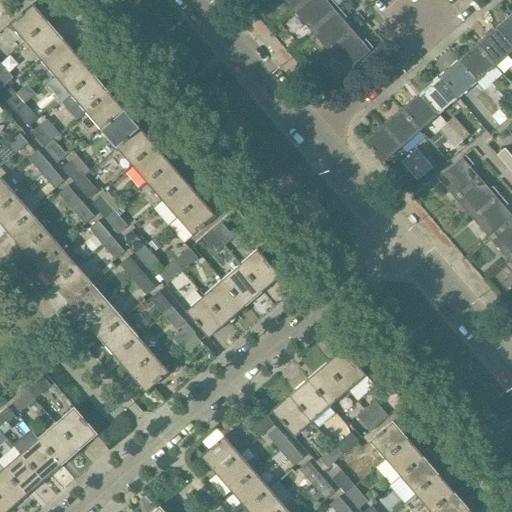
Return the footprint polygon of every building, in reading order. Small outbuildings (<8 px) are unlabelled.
[(283,0),(294,12),(307,0),(283,0)] [(312,33),(339,8),(331,0),(330,0),(328,2),(326,0),(307,0),(294,12),(312,33)] [(25,43),(48,22),(33,4),(10,24),(25,43)] [(335,47),(353,31),(344,21),(347,18),(339,8),(312,33),(329,53),(335,47)] [(511,13),(495,28),(511,47),(511,13)] [(41,60),(63,40),(48,22),(25,43),(41,60)] [(511,51),(511,47),(495,28),(476,45),(495,66),(511,51)] [(366,40),(363,43),(353,31),(335,47),(329,53),(347,73),(371,52),(370,51),(374,48),(366,40)] [(56,78),(79,58),(63,40),(41,60),(56,78)] [(495,66),(476,45),(458,61),(477,83),(495,66)] [(71,96),(94,75),(79,58),(56,78),(71,96)] [(477,83),(458,61),(439,77),(458,99),(477,83)] [(0,74),(0,90),(13,78),(6,69),(0,74)] [(71,96),(62,103),(77,121),(87,113),(109,93),(94,75),(71,96)] [(458,99),(439,77),(421,93),(440,115),(458,99)] [(493,84),(484,91),(500,110),(509,103),(493,84)] [(17,112),(25,104),(12,89),(3,96),(17,112)] [(493,117),(500,110),(484,91),(477,98),(493,117)] [(102,131),(125,111),(109,93),(87,113),(102,131)] [(440,115),(421,93),(402,110),(421,131),(440,115)] [(17,112),(30,127),(39,119),(25,104),(17,112)] [(421,131),(402,110),(383,126),(402,147),(421,131)] [(117,149),(140,128),(125,111),(102,131),(117,149)] [(447,123),(464,142),(471,136),(455,117),(447,123)] [(455,150),(464,142),(447,123),(439,131),(455,150)] [(32,133),(46,149),(55,141),(41,125),(32,133)] [(402,147),(383,126),(364,143),(383,164),(402,147)] [(133,166),(155,146),(140,128),(117,149),(133,166)] [(13,157),(29,144),(21,135),(6,148),(13,157)] [(55,141),(46,149),(59,163),(68,156),(55,141)] [(148,184),(170,163),(155,146),(133,166),(148,184)] [(0,168),(13,157),(6,148),(0,153),(0,168)] [(511,156),(505,148),(497,155),(511,172),(511,156)] [(409,156),(426,175),(434,168),(418,149),(409,156)] [(43,174),(52,167),(39,151),(30,159),(43,174)] [(418,181),(426,175),(409,156),(402,163),(418,181)] [(456,200),(481,179),(471,168),(474,165),(466,156),(463,159),(462,159),(438,179),(456,200)] [(77,184),(86,176),(72,161),(63,168),(77,184)] [(164,202),(186,181),(170,163),(148,184),(164,202)] [(56,189),(65,181),(52,167),(43,174),(56,189)] [(77,184),(90,199),(99,191),(86,176),(77,184)] [(0,180),(0,211),(18,196),(2,178),(0,180)] [(493,187),(490,190),(481,179),(456,200),(474,220),(501,197),(493,187)] [(179,219),(201,199),(186,181),(164,202),(179,219)] [(74,209),(83,202),(69,186),(60,194),(74,209)] [(33,214),(18,196),(0,211),(0,222),(10,234),(33,214)] [(107,219),(116,211),(103,196),(94,204),(107,219)] [(491,240),(511,221),(511,215),(506,208),(509,205),(501,197),(474,220),(491,240)] [(194,237),(217,217),(201,199),(179,219),(194,237)] [(87,224),(95,216),(83,202),(74,209),(87,224)] [(107,219),(120,234),(129,227),(116,211),(107,219)] [(48,231),(33,214),(10,234),(25,252),(48,231)] [(105,245),(113,237),(100,221),(91,229),(105,245)] [(511,221),(491,240),(509,261),(511,257),(511,221)] [(236,238),(222,222),(213,230),(227,245),(236,238)] [(227,245),(213,230),(204,238),(218,253),(225,248),(227,245)] [(63,249),(48,231),(25,252),(41,269),(63,249)] [(138,254),(147,247),(133,231),(124,238),(138,254)] [(117,259),(126,252),(113,237),(105,245),(117,259)] [(151,269),(160,262),(147,247),(138,254),(151,269)] [(78,266),(63,249),(41,269),(56,287),(78,266)] [(191,249),(176,262),(184,271),(198,258),(191,249)] [(259,250),(240,266),(265,293),(282,277),(259,250)] [(135,280),(144,272),(131,257),(122,264),(135,280)] [(184,271),(176,262),(161,275),(168,284),(184,271)] [(94,284),(78,266),(56,287),(72,305),(94,284)] [(247,308),(265,293),(240,266),(223,281),(247,308)] [(148,295),(157,287),(144,272),(135,280),(148,295)] [(205,296),(229,323),(247,308),(223,281),(205,296)] [(110,302),(94,284),(72,305),(87,322),(110,302)] [(166,315),(175,308),(160,291),(152,299),(166,315)] [(211,338),(229,323),(205,296),(188,312),(211,338)] [(125,319),(110,302),(87,322),(102,340),(125,319)] [(179,329),(187,322),(175,308),(166,315),(179,329)] [(140,337),(125,319),(102,340),(117,358),(140,337)] [(181,348),(198,334),(190,325),(173,339),(181,348)] [(155,355),(140,337),(117,358),(133,375),(155,355)] [(344,349),(326,365),(350,391),(367,376),(344,349)] [(171,373),(155,355),(133,375),(148,393),(171,373)] [(350,391),(326,365),(308,380),(332,407),(335,404),(350,391)] [(52,386),(44,377),(28,391),(36,400),(52,386)] [(314,422),(332,407),(308,380),(291,396),(314,422)] [(36,400),(28,391),(14,404),(21,413),(36,400)] [(314,422),(291,396),(272,412),(295,438),(314,422)] [(380,424),(389,416),(377,402),(368,410),(380,424)] [(16,417),(9,408),(0,415),(0,428),(1,430),(16,417)] [(99,435),(76,408),(58,424),(81,450),(99,435)] [(371,431),(380,424),(368,410),(359,417),(371,431)] [(259,439),(274,425),(267,416),(251,430),(259,439)] [(393,423),(370,443),(386,461),(409,441),(393,423)] [(81,450),(58,424),(40,439),(63,465),(81,450)] [(280,451),(290,443),(277,429),(268,437),(280,451)] [(344,456),(360,442),(352,433),(336,447),(344,456)] [(202,456),(217,475),(241,455),(225,436),(202,456)] [(63,465),(40,439),(22,454),(45,481),(63,465)] [(424,458),(409,441),(386,461),(401,478),(424,458)] [(294,467),(303,459),(290,443),(280,451),(294,467)] [(332,467),(344,456),(336,447),(324,457),(332,467)] [(45,481),(22,454),(4,470),(28,496),(45,481)] [(256,472),(241,455),(217,475),(232,492),(256,472)] [(439,476),(424,458),(401,478),(416,496),(439,476)] [(312,486),(322,478),(309,462),(300,470),(312,486)] [(9,511),(28,496),(4,470),(0,473),(0,500),(9,511)] [(346,495),(356,486),(343,471),(333,480),(346,495)] [(271,490),(256,472),(232,492),(248,510),(271,490)] [(432,511),(454,493),(439,476),(416,496),(430,511),(432,511)] [(335,493),(322,478),(312,486),(325,501),(335,493)] [(280,511),(286,507),(285,506),(293,499),(279,482),(271,490),(248,510),(249,511),(280,511)] [(346,495),(359,510),(369,502),(356,486),(346,495)] [(467,511),(469,511),(454,493),(432,511),(467,511)] [(337,511),(352,511),(353,511),(340,498),(331,505),(337,511)] [(0,511),(9,511),(0,500),(0,511)] [(280,511),(303,511),(294,501),(286,507),(280,511)]
